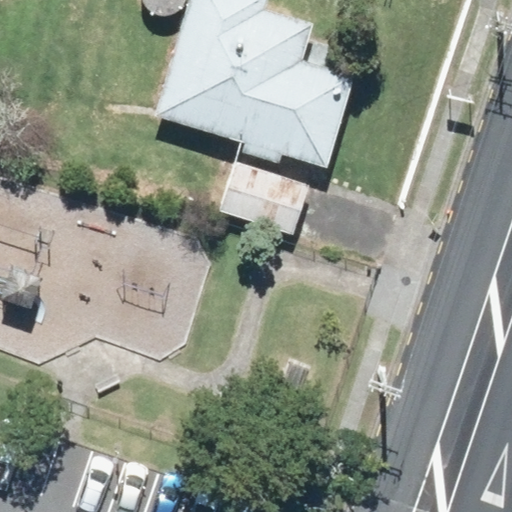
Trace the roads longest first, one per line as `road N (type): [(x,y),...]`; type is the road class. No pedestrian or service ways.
road 1 (secondary): [(397,511),(469,387)]
road 2 (secondary): [(511,260),(469,387)]
road 3 (secondary): [(469,387),(449,511)]
